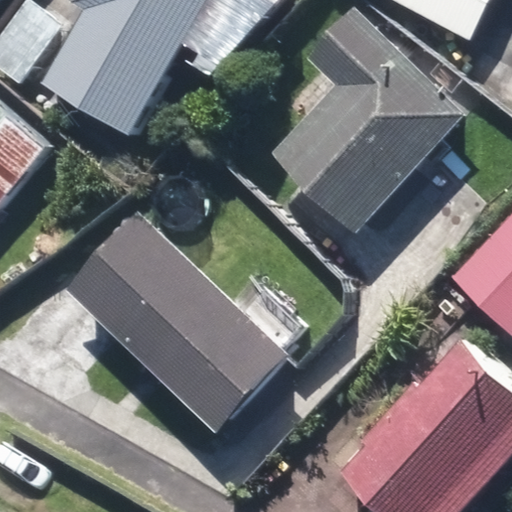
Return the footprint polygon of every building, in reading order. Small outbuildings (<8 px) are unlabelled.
[(32,0),(0,45),(0,58),(31,80),(72,23),(41,0),(32,0)] [(49,88),(137,138),(216,0),(80,0),(76,7),(90,14),(49,88)] [(395,0),(394,3),(473,44),(495,0),(395,0)] [(356,26),(372,38),(387,21),(371,7),(356,26)] [(299,67),(321,92),(344,72),(322,47),(299,67)] [(254,113),(281,143),(299,126),(271,97),(254,113)] [(0,209),(52,145),(0,101),(0,209)] [(128,261),(162,371),(314,324),(271,177),(207,197),(219,234),(128,261)] [(511,219),(460,277),(511,323),(511,219)] [(41,262),(56,282),(81,260),(66,242),(41,262)] [(38,371),(107,413),(149,342),(80,301),(38,371)] [(352,467),(398,511),(463,511),(511,462),(511,375),(474,339),(429,386),(423,380),(369,436),(375,442),(352,467)]
